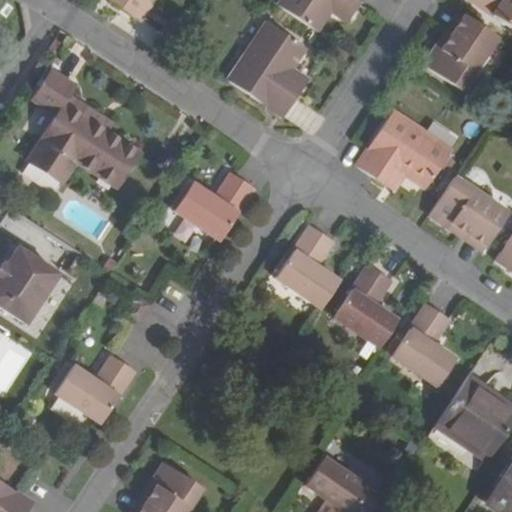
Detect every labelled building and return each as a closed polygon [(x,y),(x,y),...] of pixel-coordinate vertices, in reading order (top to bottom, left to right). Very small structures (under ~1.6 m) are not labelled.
[(153,0),(111,0),(110,2),(139,22),(153,0)] [(282,0),(280,4),(320,30),(333,10),(339,2),(354,12),(362,0),(282,0)] [(511,0),(478,0),(511,22),(511,0)] [(339,2),(333,10),(349,21),(354,12),(339,2)] [(466,11),(460,7),(433,47),(440,52),(466,11)] [(440,52),(433,47),(420,67),(459,93),(499,33),(466,11),(440,52)] [(290,74),(295,66),(308,46),(269,20),(230,78),(285,115),(305,85),(290,74)] [(311,78),(295,66),(290,74),(305,85),(311,78)] [(89,125),(97,114),(70,96),(77,86),(54,70),(33,100),(57,115),(25,161),(60,185),(75,163),(92,175),(96,170),(118,186),(140,154),(106,132),(104,136),(89,125)] [(449,149),(392,110),(356,163),(386,184),(398,165),(409,173),(425,183),(449,149)] [(112,124),(97,114),(89,125),(104,136),(106,132),(112,124)] [(396,191),(409,173),(398,165),(386,184),(396,191)] [(96,170),(92,175),(115,191),(118,186),(96,170)] [(511,209),(455,172),(429,211),(451,226),(455,220),(488,243),(511,209)] [(167,215),(214,247),(249,193),(224,177),(207,203),(186,189),(167,215)] [(455,220),(451,226),(484,249),(488,243),(455,220)] [(270,282),(316,312),(334,285),(310,269),(327,244),(304,229),(270,282)] [(511,232),(496,256),(511,266),(511,232)] [(0,309),(23,326),(57,276),(15,247),(3,265),(0,269),(0,309)] [(106,263),(100,271),(108,277),(114,269),(106,263)] [(376,350),(394,323),(370,308),(386,282),(363,267),(328,320),(376,350)] [(110,294),(105,302),(113,308),(119,299),(110,294)] [(146,304),(136,297),(125,314),(135,321),(146,304)] [(421,305),(387,358),(432,386),(450,360),(428,345),(444,320),(421,305)] [(48,400),(95,431),(129,378),(105,362),(87,388),(66,373),(48,400)] [(353,363),(348,370),(355,374),(360,367),(353,363)] [(464,382),(433,427),(485,462),(511,423),(511,408),(501,400),(498,405),(464,382)] [(354,511),(371,487),(325,455),(308,480),(331,495),(319,511),(354,511)] [(165,462),(152,481),(158,485),(140,511),(188,511),(204,487),(165,462)] [(152,481),(131,511),(140,511),(158,485),(152,481)] [(0,511),(29,511),(31,510),(0,489),(0,511)]
